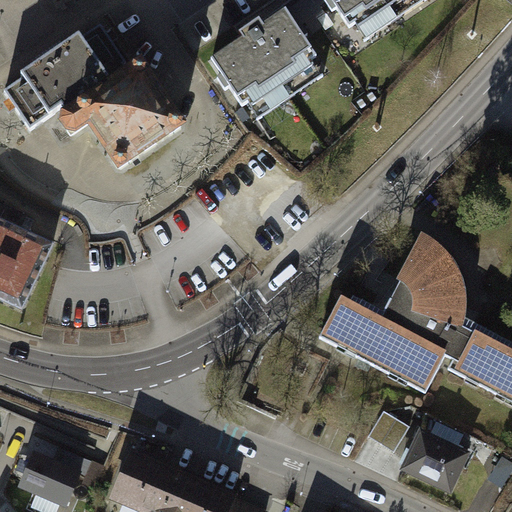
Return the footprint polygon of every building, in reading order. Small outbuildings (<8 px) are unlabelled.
[(408,0),(331,0),(355,36),(408,0)] [(324,63),(288,11),(212,63),(248,115),(324,63)] [(128,65),(101,27),(83,41),(80,36),(51,57),(22,77),(25,82),(6,95),(33,133),(62,111),(66,115),(65,118),(65,121),(65,124),(67,127),(69,130),(72,131),(75,132),(78,133),(82,132),(84,131),(87,129),(89,126),(119,172),(185,128),(143,66),(130,75),(125,68),(128,65)] [(0,299),(25,311),(54,246),(19,230),(25,217),(0,205),(0,299)] [(341,296),(319,333),(426,389),(443,352),(453,356),(448,367),(511,400),(511,340),(462,313),(461,293),(459,279),(447,261),(435,243),(418,232),(397,272),(399,282),(382,308),(357,294),(350,301),(341,296)] [(277,420),(281,412),(249,395),(265,365),(258,361),(237,398),(277,420)] [(407,433),(383,420),(371,441),(395,455),(407,433)] [(426,436),(406,476),(449,497),(469,457),(426,436)] [(261,511),(140,453),(117,502),(137,511),(261,511)] [(84,475),(37,457),(23,492),(71,510),(84,475)]
